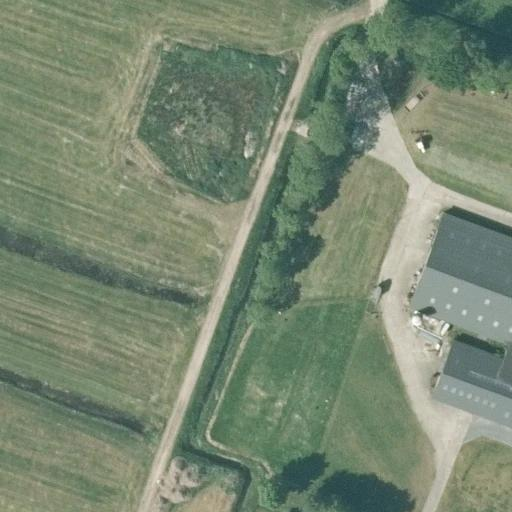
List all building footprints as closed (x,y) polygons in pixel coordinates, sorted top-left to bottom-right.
[(466,113),(475,82),(453,75),(433,145),(418,141),(413,159),(425,163),(423,172),(481,188),(499,122),(466,113)] [(511,237),(442,212),(407,306),(507,343),(502,357),(452,339),(431,395),(511,424),(511,237)] [(353,235),(367,248),(384,230),(369,217),(353,235)] [(339,282),(345,292),(371,278),(357,254),(341,263),(348,277),(339,282)] [(340,376),(392,455),(418,438),(400,411),(382,423),(372,409),(391,397),(374,371),(370,373),(362,361),(340,376)] [(365,449),(319,384),(299,398),(345,463),(365,449)] [(411,511),(390,485),(368,503),(375,511),(411,511)]
